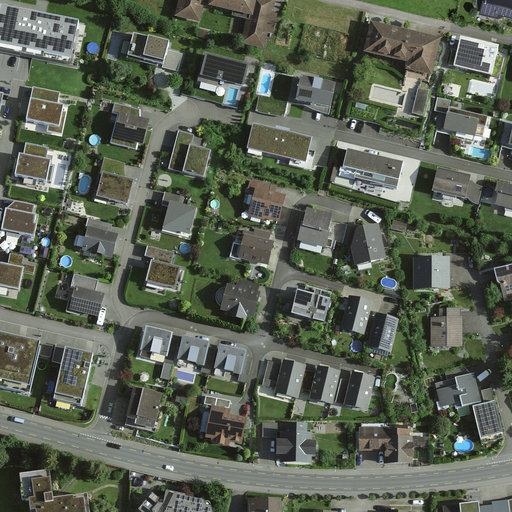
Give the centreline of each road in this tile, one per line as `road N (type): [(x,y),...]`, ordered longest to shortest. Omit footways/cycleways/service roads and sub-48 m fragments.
road 1 (secondary): [(99,446),(299,482),(511,468)]
road 2 (residential): [(133,321),(118,294),(159,131),(193,106),(236,115)]
road 3 (residential): [(511,176),(253,118)]
road 4 (residential): [(511,40),(330,0)]
road 5 (residential): [(511,438),(467,260)]
road 6 (residential): [(284,267),(301,204),(320,200),(372,216)]
road 7 (residential): [(133,321),(146,317),(263,344)]
road 8 (residential): [(0,315),(125,343)]
road 9 (residential): [(263,344),(381,371)]
road 10 (residential): [(284,267),(399,303)]
